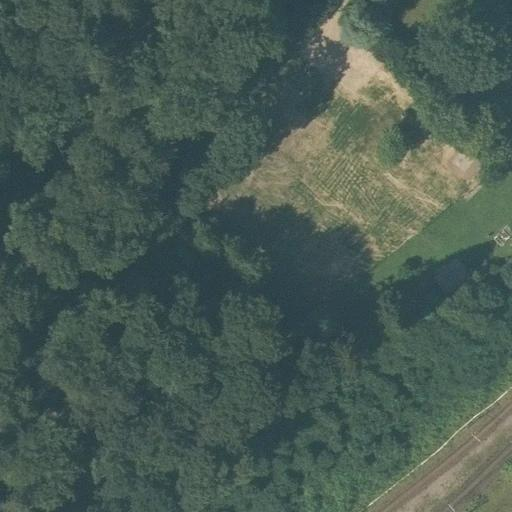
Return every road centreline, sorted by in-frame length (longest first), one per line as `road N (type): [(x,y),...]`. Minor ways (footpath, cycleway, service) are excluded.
road 1 (track): [(288,0),(182,135),(154,191),(144,230),(162,310),(155,349)]
road 2 (track): [(0,464),(130,383),(155,349)]
road 3 (track): [(155,349),(186,372),(250,364),(293,337)]
